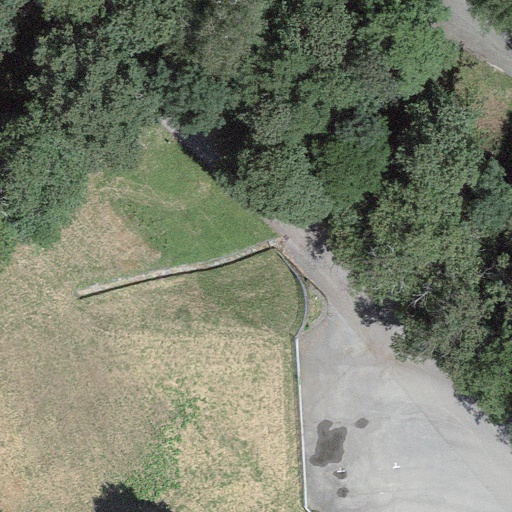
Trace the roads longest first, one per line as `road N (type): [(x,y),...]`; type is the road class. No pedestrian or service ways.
road 1 (track): [(438,436),(392,353),(298,229),(46,0)]
road 2 (track): [(511,482),(438,436),(390,511)]
